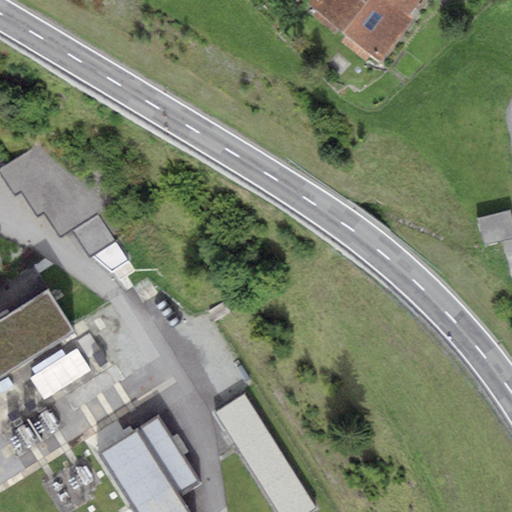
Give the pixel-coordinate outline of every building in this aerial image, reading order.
[(319,0),(316,5),(348,28),(368,0),(319,0)] [(368,0),(348,28),(379,50),(413,0),(368,0)] [(91,262),(116,246),(97,216),(98,216),(51,141),(5,170),(54,250),(75,237),(91,262)] [(511,217),(511,215),(480,223),(487,248),(511,241),(511,217)] [(0,326),(0,450),(105,386),(49,296),(0,326)] [(313,511),(315,511),(242,398),(212,417),(273,511),(313,511)]
